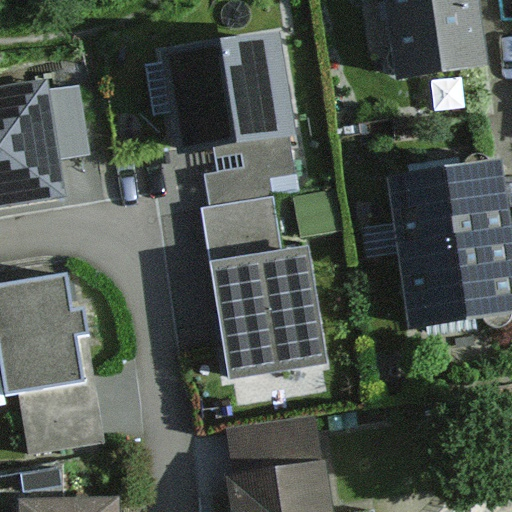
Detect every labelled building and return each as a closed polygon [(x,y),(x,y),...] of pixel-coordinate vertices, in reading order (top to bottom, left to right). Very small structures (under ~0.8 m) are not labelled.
[(386,0),(397,82),(490,70),(484,27),(480,0),(386,0)] [(296,150),(278,43),(160,63),(178,167),(240,156),(242,170),(205,176),(211,208),(298,194),(290,151),(296,150)] [(77,90),(0,101),(0,215),(64,206),(58,162),(87,158),(77,90)] [(511,242),(507,205),(502,162),(393,176),(412,327),(511,314),(511,242)] [(332,193),(295,200),(303,242),(340,235),(332,193)] [(221,328),(231,389),(325,373),(309,256),(283,260),(274,202),(202,213),(221,328)] [(65,277),(0,288),(0,372),(4,396),(17,393),(26,449),(106,435),(84,308),(71,310),(65,277)] [(314,422),(229,433),(235,483),(229,486),(232,511),(332,511),(327,470),(320,471),(314,422)]
